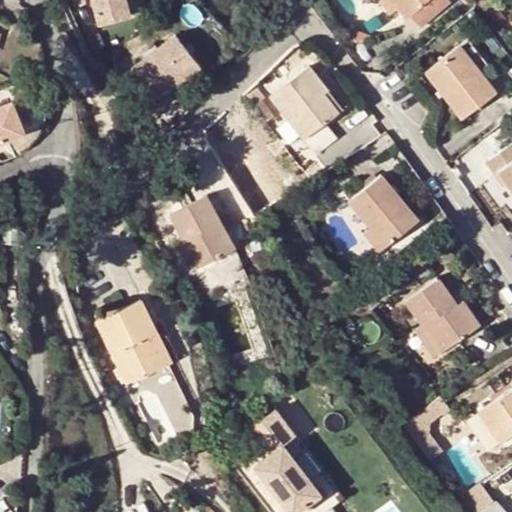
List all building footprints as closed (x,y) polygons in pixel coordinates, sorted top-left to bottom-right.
[(124,0),(92,0),(99,23),(129,15),(124,0)] [(397,4),(393,0),(379,0),(389,11),(397,4)] [(393,0),(397,4),(407,16),(424,0),(393,0)] [(173,36),(123,73),(148,106),(197,69),(173,36)] [(467,36),(459,43),(478,68),(487,61),(467,36)] [(495,90),(478,68),(459,43),(425,69),(461,116),(495,90)] [(323,122),(338,111),(323,92),(328,88),(309,64),(270,94),(274,99),(304,137),(315,152),(335,137),(323,122)] [(342,107),(328,88),(323,92),(338,111),(342,107)] [(11,97),(0,100),(0,135),(23,128),(11,97)] [(511,184),(511,139),(486,159),(494,170),(499,166),(508,179),(511,184)] [(503,182),(508,179),(499,166),(494,170),(503,182)] [(370,224),(386,244),(418,216),(381,171),(349,199),(370,224)] [(208,194),(170,214),(184,239),(198,265),(212,257),(228,287),(252,274),(235,245),(208,194)] [(386,244),(370,224),(364,229),(381,249),(386,244)] [(198,265),(184,239),(177,242),(191,269),(198,265)] [(406,298),(423,322),(442,348),(475,325),(458,302),(439,275),(406,298)] [(141,297),(96,319),(128,382),(167,363),(152,331),(157,328),(141,297)] [(464,298),(458,302),(475,325),(480,321),(464,298)] [(442,348),(423,322),(417,326),(435,353),(442,348)] [(511,385),(479,408),(500,440),(511,431),(511,385)] [(297,432),(255,464),(291,511),(294,511),(321,492),(334,482),(297,432)] [(344,496),(334,482),(321,492),(331,505),(344,496)] [(511,511),(499,495),(479,510),(479,511),(511,511)]
